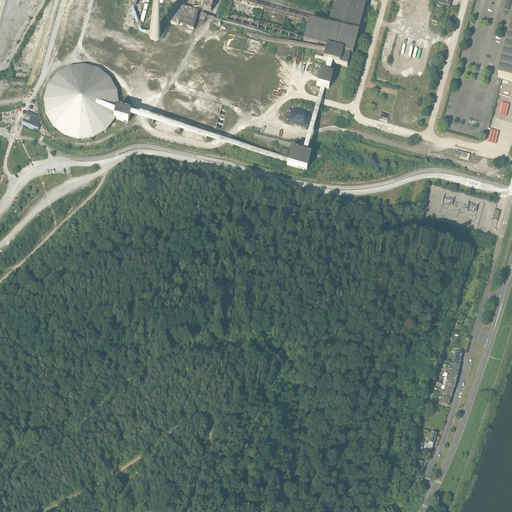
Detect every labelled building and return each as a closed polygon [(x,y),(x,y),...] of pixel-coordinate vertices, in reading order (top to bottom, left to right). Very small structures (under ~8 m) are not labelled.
[(213,0),(190,0),(193,1),(204,4),(202,11),(210,13),(213,0)] [(334,2),(328,25),(357,34),(366,0),(333,0),(333,1),(334,2)] [(440,0),(439,7),(449,9),(451,0),(440,0)] [(188,28),(193,30),(198,12),(173,5),(170,15),(167,15),(166,18),(169,18),(168,23),(188,28)] [(266,13),(262,11),(261,20),(263,20),(264,21),(264,23),(268,24),(269,24),(272,26),(274,24),(275,26),(276,22),(276,26),(279,23),(279,22),(277,22),(277,20),(277,19),(279,16),(280,17),(284,20),(282,19),(285,22),(286,21),(286,16),(279,16),(276,16),(277,9),(273,13),(266,13)] [(358,34),(357,34),(328,25),(309,20),(303,43),(318,47),(315,59),(315,60),(322,62),(323,61),(339,66),(339,65),(347,67),(350,55),(352,56),(358,34)] [(153,30),(152,30),(151,31),(150,32),(149,33),(149,34),(149,35),(149,36),(149,37),(150,38),(150,39),(151,40),(152,41),(153,41),(154,41),(156,41),(157,41),(158,40),(159,40),(159,39),(160,38),(160,37),(160,36),(160,35),(160,33),(160,32),(159,32),(158,31),(157,30),(156,30),(155,30),(154,30),(153,30)] [(511,30),(499,78),(511,81),(511,30)] [(114,122),(116,118),(127,122),(128,119),(129,116),(130,114),(118,110),(119,102),(118,95),(115,88),(114,86),(113,83),(110,80),(108,77),(105,74),(102,72),(99,70),(96,69),(92,68),(89,67),(86,66),(83,66),(80,66),(76,66),(73,67),(69,68),(63,71),(60,72),(58,74),(56,76),(53,78),(51,81),(49,84),(48,86),(46,91),(45,94),(44,97),(44,100),(44,104),(44,110),(45,115),(46,117),(49,122),(52,127),(53,129),(56,131),(58,133),(61,135),(63,136),(66,138),(70,139),(73,140),(76,141),(79,141),(83,141),(86,141),(90,140),(93,139),(98,138),(100,136),(103,134),(106,132),(108,130),(112,125),(114,122)] [(324,88),(329,89),(332,76),(320,73),(319,77),(316,85),(321,87),(324,88)] [(324,88),(321,87),(305,155),(308,156),(324,88)] [(39,116),(28,111),(26,116),(25,116),(23,119),(26,120),(23,126),(34,130),(38,132),(40,126),(38,125),(39,121),(38,120),(39,117),(39,116)] [(280,155),(129,116),(128,119),(287,163),(289,157),(287,157),(280,155)] [(306,171),(310,157),(308,156),(305,155),(302,154),(304,147),(292,144),(289,157),(287,163),(287,165),(306,171)] [(281,149),(280,155),(287,157),(289,151),(281,149)] [(452,364),(459,365),(462,350),(452,348),(451,352),(455,353),(454,358),(451,357),(450,362),(452,363),(452,364)] [(447,375),(447,378),(444,378),(442,385),(445,386),(454,389),(455,387),(455,386),(454,385),(456,380),(457,375),(457,373),(459,367),(449,365),(448,370),(446,369),(445,374),(447,375)] [(442,395),(450,399),(452,394),(443,391),(442,395)] [(439,404),(448,407),(450,400),(441,397),(439,404)] [(434,449),(435,446),(435,445),(433,445),(436,435),(429,433),(427,439),(428,439),(426,443),(428,444),(427,447),(434,449)] [(415,460),(413,469),(420,471),(423,463),(415,460)]
